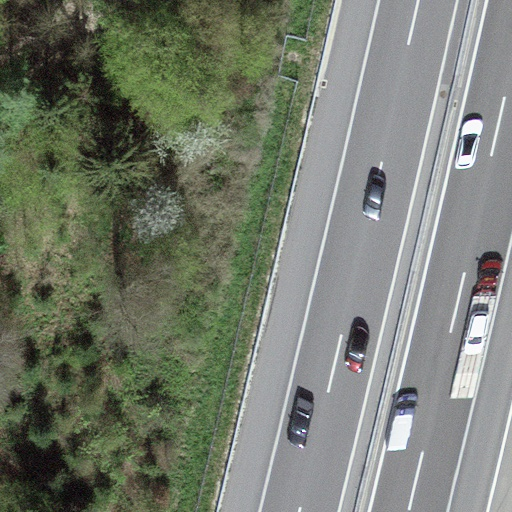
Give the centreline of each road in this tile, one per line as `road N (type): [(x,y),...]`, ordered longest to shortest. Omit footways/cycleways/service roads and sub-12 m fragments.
road 1 (motorway): [(417,0),(298,511)]
road 2 (motorway): [(407,511),(511,60)]
